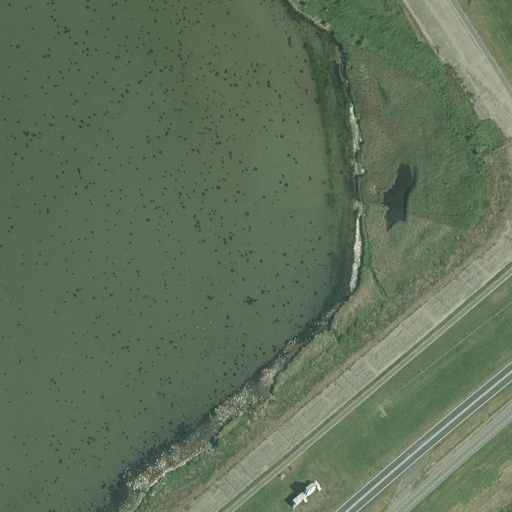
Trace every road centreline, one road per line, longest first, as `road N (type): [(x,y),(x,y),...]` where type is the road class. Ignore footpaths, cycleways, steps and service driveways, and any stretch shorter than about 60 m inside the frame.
road 1 (trunk): [(345,511),(511,372)]
road 2 (tertiary): [(399,511),(511,412)]
